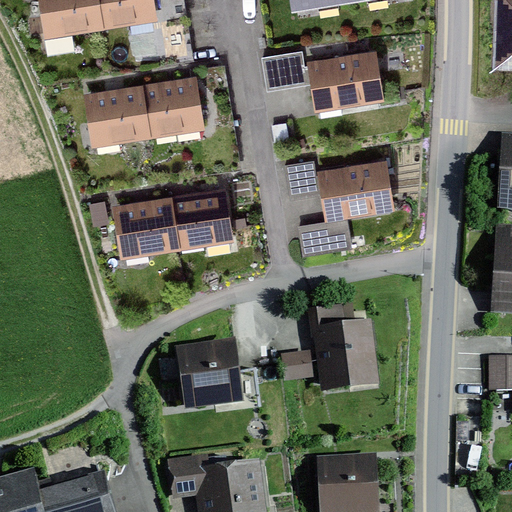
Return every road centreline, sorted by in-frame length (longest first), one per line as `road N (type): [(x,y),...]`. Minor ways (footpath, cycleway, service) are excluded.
road 1 (track): [(0,24),(73,207),(122,385),(72,424),(0,445)]
road 2 (residential): [(284,281),(180,316),(141,341),(122,385),(155,511)]
road 3 (residential): [(229,0),(284,281)]
road 4 (tertiary): [(445,259),(458,0)]
road 5 (tertiary): [(436,511),(445,259)]
road 6 (residential): [(445,259),(284,281)]
